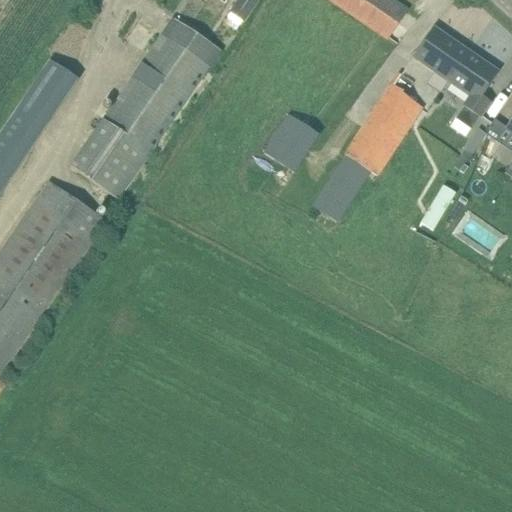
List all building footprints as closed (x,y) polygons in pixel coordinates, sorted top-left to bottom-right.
[(237,0),(228,13),(243,23),(252,10),(237,0)] [(407,12),(389,0),(329,0),(388,40),(407,12)] [(228,13),(223,21),(237,31),(243,23),(228,13)] [(173,20),(69,169),(119,202),(220,52),(173,20)] [(434,26),(412,59),(433,74),(426,84),(440,93),(447,83),(467,97),(461,106),(481,119),(491,103),(482,97),(499,71),(434,26)] [(50,61),(15,113),(42,131),(77,80),(50,61)] [(369,175),(376,179),(422,109),(390,88),(311,208),(336,225),(369,175)] [(265,155),(295,174),(320,137),(289,117),(265,155)] [(493,127),(465,191),(481,197),(508,134),(493,127)] [(486,134),(479,128),(465,149),(472,154),(486,134)] [(49,182),(0,253),(0,376),(106,222),(49,182)]
